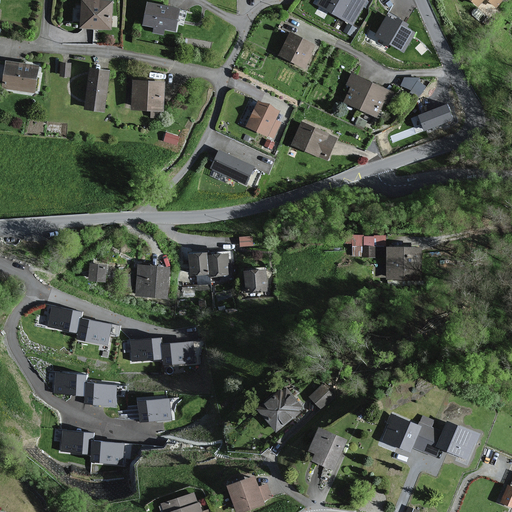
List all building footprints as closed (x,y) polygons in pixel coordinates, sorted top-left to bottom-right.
[(114,1),(92,0),(81,0),(80,28),(112,30),(114,1)] [(316,0),(314,3),(347,24),(341,32),(350,38),(357,27),(352,24),(368,0),(316,0)] [(503,0),(470,0),(479,7),(485,0),(496,9),(503,0)] [(180,9),(147,2),(142,25),(153,27),(152,33),(163,35),(164,30),(175,32),(180,9)] [(404,51),(414,32),(406,28),(408,25),(398,19),(396,22),(387,17),(377,35),(404,51)] [(313,47),(288,35),(277,56),(302,68),(313,47)] [(38,66),(4,62),(1,87),(34,91),(38,66)] [(110,70),(91,67),(85,109),(104,112),(110,70)] [(389,91),(353,73),(347,84),(353,87),(346,102),(376,117),(389,91)] [(165,80),(133,80),(132,110),(164,111),(165,80)] [(280,110),(258,100),(246,126),(273,138),(281,122),(276,119),(280,110)] [(452,119),(447,106),(419,116),(424,129),(452,119)] [(336,137),(302,121),(290,145),(324,161),(336,137)] [(252,168),(217,152),(208,171),(243,187),(252,168)] [(351,253),(382,254),(382,232),(351,232),(351,253)] [(419,262),(419,246),(387,247),(387,261),(375,261),(375,278),(404,278),(404,262),(419,262)] [(190,275),(208,273),(206,259),(206,256),(188,258),(190,275)] [(225,275),(223,257),(206,259),(208,273),(208,277),(225,275)] [(95,267),(89,267),(87,281),(102,282),(103,268),(101,268),(95,267)] [(166,271),(137,268),(135,296),(164,298),(166,271)] [(263,272),(243,274),(246,294),(265,292),(263,272)] [(50,307),(45,329),(77,335),(80,320),(81,313),(50,307)] [(106,346),(110,326),(80,320),(77,335),(76,340),(106,346)] [(132,365),(163,361),(161,345),(160,338),(129,342),(132,365)] [(198,363),(195,340),(161,345),(163,361),(164,368),(198,363)] [(84,394),(85,376),(57,374),(56,392),(84,394)] [(338,392),(327,381),(310,398),(321,409),(338,392)] [(115,405),(116,386),(87,384),(86,403),(115,405)] [(286,387),(257,410),(275,432),(304,409),(286,387)] [(171,418),(169,399),(140,402),(141,421),(171,418)] [(385,441),(410,452),(412,448),(422,426),(420,425),(392,412),(383,433),(387,435),(385,441)] [(444,432),(437,446),(440,448),(467,460),(475,443),(478,445),(483,435),(449,420),(444,432)] [(420,425),(422,426),(412,448),(436,458),(440,448),(437,446),(444,432),(421,422),(420,425)] [(347,439),(320,428),(310,452),(317,454),(314,461),(334,470),(347,439)] [(64,429),(62,453),(96,455),(97,438),(97,431),(64,429)] [(129,440),(97,438),(96,455),(96,461),(127,463),(129,440)] [(255,477),(227,487),(236,511),(248,511),(264,507),(263,502),(272,499),(266,485),(259,488),(255,477)] [(511,486),(508,485),(501,503),(511,507),(511,486)] [(200,511),(195,494),(159,505),(161,511),(200,511)]
